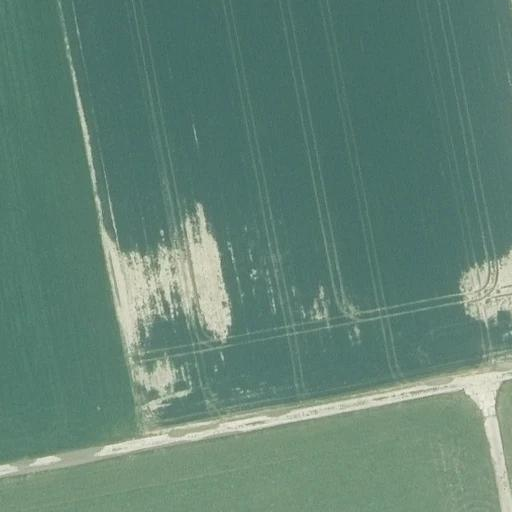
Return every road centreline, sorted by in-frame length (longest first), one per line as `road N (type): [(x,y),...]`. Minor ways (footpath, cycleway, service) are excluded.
road 1 (track): [(511,375),(0,471)]
road 2 (track): [(481,381),(507,511)]
